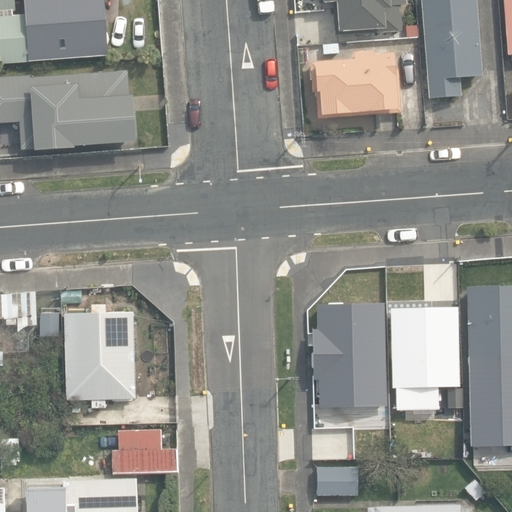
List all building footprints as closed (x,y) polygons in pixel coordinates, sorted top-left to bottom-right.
[(0,0),(0,11),(15,11),(14,0),(0,0)] [(0,64),(107,56),(103,0),(21,0),(23,15),(0,16),(0,64)] [(318,0),(320,9),(333,8),(336,37),(405,30),(402,1),(399,2),(398,0),(318,0)] [(421,0),(429,98),(446,97),(462,96),(460,78),(482,76),(476,0),(421,0)] [(511,55),(511,61),(511,60),(511,0),(503,0),(507,55),(511,55)] [(405,28),(407,40),(417,38),(415,26),(405,28)] [(324,54),(339,54),(339,45),(323,45),(324,54)] [(311,64),(315,118),(398,111),(393,53),(375,54),(375,50),(354,51),(354,60),(311,64)] [(0,121),(33,119),(35,150),(131,143),(126,70),(47,75),(0,78),(0,121)] [(0,315),(11,315),(11,325),(31,325),(31,286),(0,286),(0,315)] [(511,286),(468,287),(470,407),(511,406),(511,286)] [(393,393),(394,413),(429,412),(424,289),(357,291),(358,316),(352,316),(354,366),(360,366),(361,394),(393,393)] [(106,313),(105,305),(92,305),(92,313),(63,314),(66,383),(53,384),(54,398),(65,397),(65,401),(92,400),(92,408),(105,407),(105,400),(136,399),(132,312),(106,313)] [(163,313),(138,313),(139,360),(164,360),(163,313)] [(315,377),(316,427),(355,427),(354,377),(315,377)] [(28,398),(51,397),(51,379),(28,380),(28,398)] [(69,402),(70,422),(85,422),(84,402),(69,402)] [(113,451),(114,475),(178,472),(177,448),(163,449),(162,428),(119,430),(120,450),(113,451)] [(360,467),(315,469),(316,494),(361,492),(360,467)] [(138,511),(137,479),(61,480),(61,511),(138,511)] [(466,488),(476,500),(486,491),(476,479),(466,488)] [(369,511),(460,511),(460,501),(369,502),(369,511)]
